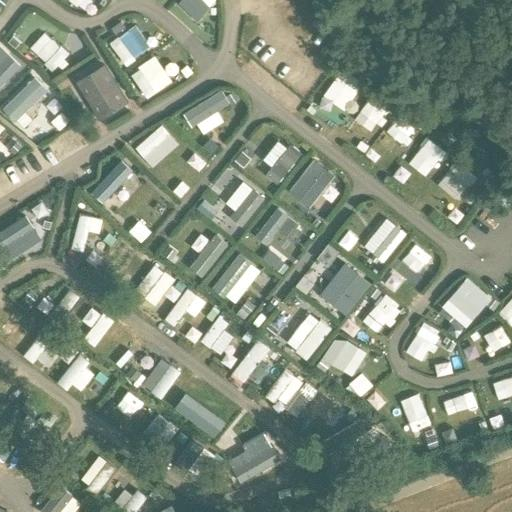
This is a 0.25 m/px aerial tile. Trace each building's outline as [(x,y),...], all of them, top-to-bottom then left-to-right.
[(188,0),(204,12),(212,0),(188,0)] [(121,22),(111,29),(115,34),(125,27),(121,22)] [(138,24),(109,42),(124,66),(153,47),(138,24)] [(53,32),(31,43),(47,74),(69,63),(53,32)] [(20,43),(13,37),(9,42),(15,48),(20,43)] [(0,63),(0,87),(21,66),(8,54),(0,63)] [(192,73),(187,66),(181,71),(186,77),(192,73)] [(101,125),(130,106),(105,67),(77,85),(101,125)] [(35,78),(4,109),(16,121),(47,90),(35,78)] [(221,91),(184,114),(192,127),(197,124),(204,134),(223,122),(217,112),(230,104),(221,91)] [(374,94),(357,119),(372,129),(389,104),(374,94)] [(316,110),(310,106),(307,110),(313,114),(316,110)] [(62,112),(51,122),(59,131),(70,120),(62,112)] [(427,129),(419,123),(417,126),(425,132),(427,129)] [(162,126),(136,148),(153,168),(179,145),(162,126)] [(449,133),(447,135),(444,138),(451,144),(454,141),(456,139),(449,133)] [(409,164),(429,176),(446,148),(426,135),(409,164)] [(361,141),(356,147),(365,153),(369,147),(361,141)] [(17,142),(10,150),(15,154),(22,147),(17,142)] [(278,184),(302,153),(291,144),(280,159),(271,152),(259,168),(267,174),(266,175),(278,184)] [(235,161),(244,168),(251,159),(242,151),(235,161)] [(200,171),(207,162),(195,153),(188,162),(200,171)] [(315,161),(291,192),(310,207),(335,176),(315,161)] [(122,162),(92,194),(102,203),(133,172),(122,162)] [(438,181),(454,200),(476,180),(459,162),(438,181)] [(491,172),(487,168),(482,173),(486,177),(491,172)] [(497,179),(493,175),(489,179),(493,183),(497,179)] [(242,227),(265,198),(243,181),(226,203),(236,211),(230,218),(242,227)] [(183,182),(174,192),(180,198),(189,188),(183,182)] [(124,204),(135,192),(126,183),(115,195),(124,204)] [(198,209),(211,220),(219,211),(205,200),(198,209)] [(267,245),(288,217),(278,209),(256,237),(267,245)] [(100,237),(104,221),(81,215),(72,251),(85,254),(90,235),(100,237)] [(52,222),(45,221),(43,228),(50,230),(52,222)] [(139,221),(129,232),(141,243),(151,232),(139,221)] [(36,246),(24,226),(15,231),(14,228),(3,234),(18,260),(29,254),(27,251),(36,246)] [(383,262),(406,234),(396,226),(373,254),(383,262)] [(109,234),(103,241),(110,247),(115,240),(109,234)] [(201,277),(227,244),(216,235),(190,269),(201,277)] [(356,239),(347,248),(358,259),(367,250),(356,239)] [(123,277),(138,258),(120,243),(98,269),(109,278),(115,270),(123,277)] [(310,271),(319,277),(335,251),(326,245),(310,271)] [(417,245),(411,255),(403,249),(396,259),(425,278),(438,259),(417,245)] [(169,246),(163,254),(171,260),(177,252),(169,246)] [(240,254),(213,289),(225,298),(226,296),(236,303),(260,272),(251,265),(252,264),(240,254)] [(289,267),(280,260),(274,268),(283,275),(289,267)] [(156,307),(175,282),(155,266),(136,291),(156,307)] [(343,313),(368,282),(359,274),(347,289),(340,284),(330,296),(337,301),(334,306),(343,313)] [(304,276),(295,287),(306,294),(314,284),(304,276)] [(462,321),(487,293),(470,278),(446,306),(462,321)] [(179,281),(175,287),(181,292),(186,286),(179,281)] [(24,298),(32,304),(38,296),(30,290),(24,298)] [(70,290),(49,318),(58,326),(79,297),(70,290)] [(196,319),(207,304),(187,290),(165,321),(175,328),(186,312),(196,319)] [(392,326),(400,304),(380,297),(375,312),(365,308),(360,324),(379,331),(382,323),(392,326)] [(511,299),(500,311),(511,324),(511,299)] [(255,307),(247,300),(241,308),(249,314),(255,307)] [(12,304),(2,317),(44,348),(54,336),(12,304)] [(307,360),(332,328),(321,320),(319,322),(309,314),(287,341),(298,349),(296,351),(307,360)] [(94,351),(114,324),(104,316),(83,343),(94,351)] [(229,341),(229,340),(221,334),(228,323),(220,317),(202,341),(220,355),(229,341)] [(425,362),(441,333),(422,323),(406,351),(425,362)] [(269,324),(264,330),(273,338),(278,332),(269,324)] [(487,336),(494,353),(511,345),(505,329),(487,336)] [(248,331),(242,339),(248,343),(254,335),(248,331)] [(243,382),(251,372),(262,358),(269,349),(258,340),(232,374),(243,382)] [(281,355),(277,360),(284,366),(288,361),(281,355)] [(81,391),(94,375),(86,369),(90,364),(80,356),(58,383),(68,391),(73,385),(81,391)] [(142,374),(132,367),(125,374),(135,382),(142,374)] [(181,375),(171,367),(166,373),(159,367),(143,388),(162,402),(181,375)] [(288,407),(304,385),(285,371),(266,397),(276,404),(279,400),(288,407)] [(497,401),(511,396),(511,374),(491,381),(497,401)] [(473,390),(453,397),(460,417),(480,410),(473,390)] [(186,393),(175,408),(215,437),(226,423),(186,393)] [(330,431),(346,412),(332,400),(331,402),(323,395),(302,419),(309,426),(316,419),(330,431)] [(126,398),(112,417),(120,422),(134,403),(126,398)] [(405,409),(414,432),(433,424),(424,402),(405,409)] [(351,410),(345,416),(350,421),(356,415),(351,410)] [(37,423),(29,417),(14,435),(35,451),(58,421),(46,411),(37,423)] [(154,411),(140,438),(165,451),(179,425),(154,411)] [(18,421),(11,416),(5,424),(12,429),(18,421)] [(347,457),(370,443),(365,434),(367,433),(361,422),(318,446),(324,458),(342,448),(347,457)] [(432,428),(424,431),(427,437),(434,434),(432,428)] [(281,459),(265,433),(242,446),(245,451),(229,461),(241,483),(281,459)] [(435,437),(427,440),(430,448),(438,445),(435,437)] [(387,438),(381,441),(384,449),(390,446),(387,438)] [(194,481),(216,459),(200,444),(178,466),(194,481)] [(113,459),(101,448),(74,480),(87,491),(109,464),(113,459)] [(94,495),(114,469),(109,464),(87,491),(94,495)] [(112,502),(123,511),(133,511),(145,499),(129,484),(112,502)] [(75,511),(82,504),(62,488),(43,511),(75,511)] [(135,511),(151,511),(164,498),(154,490),(135,511)]
